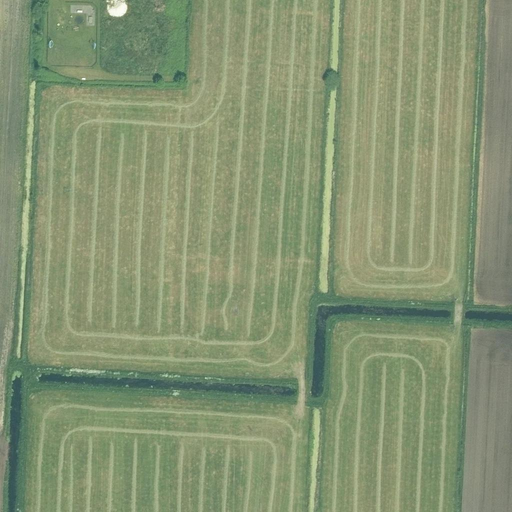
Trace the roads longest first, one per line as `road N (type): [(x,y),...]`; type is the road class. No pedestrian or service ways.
road 1 (track): [(14,366),(28,369),(36,385),(302,400),(298,417)]
road 2 (track): [(511,324),(332,317),(322,396),(302,400),(303,365)]
